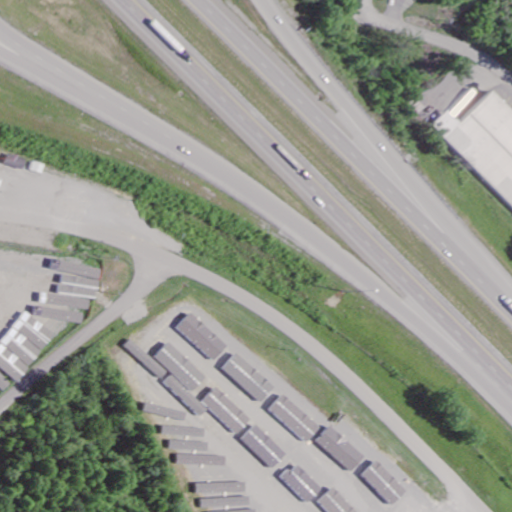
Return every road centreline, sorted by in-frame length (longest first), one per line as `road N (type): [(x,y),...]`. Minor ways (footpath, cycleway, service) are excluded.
road 1 (motorway): [(0,45),(204,159),(301,227),(511,401)]
road 2 (residential): [(484,511),(321,355),(230,291),(111,238),(0,215)]
road 3 (motorway): [(132,0),(511,379)]
road 4 (motorway): [(511,318),(194,0)]
road 5 (motorway): [(511,307),(259,0)]
road 6 (residential): [(173,261),(0,407)]
